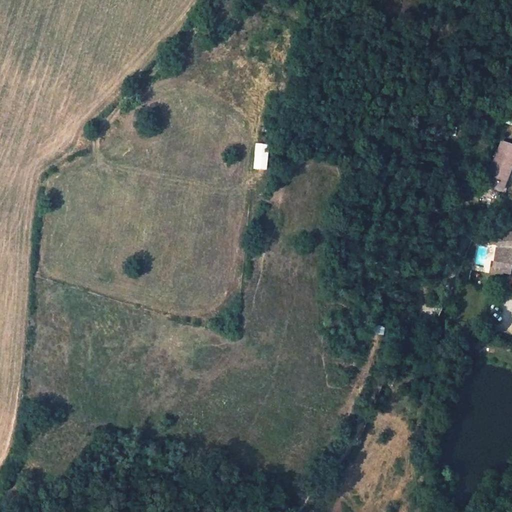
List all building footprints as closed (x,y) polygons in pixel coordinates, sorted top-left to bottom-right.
[(255,142),(253,168),(266,169),(269,143),(255,142)] [(511,146),(501,142),(487,178),(503,184),(511,163),(511,146)] [(282,157),(284,151),(276,149),(274,155),(282,157)] [(485,184),(500,190),(503,184),(487,178),(485,184)] [(511,264),(511,259),(511,232),(499,235),(494,260),(511,264)] [(511,264),(494,260),(493,269),(509,272),(511,272),(511,264)] [(369,332),(380,334),(382,326),(371,324),(369,332)]
